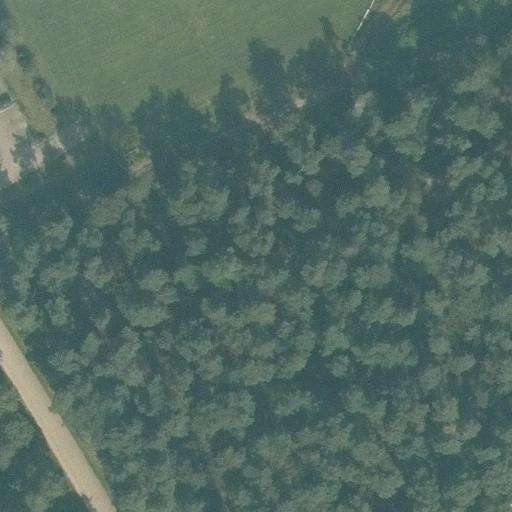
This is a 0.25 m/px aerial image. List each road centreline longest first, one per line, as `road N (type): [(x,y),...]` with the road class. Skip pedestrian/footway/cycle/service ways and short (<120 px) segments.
road 1 (track): [(0,242),(511,12)]
road 2 (unclassified): [(102,511),(0,346)]
